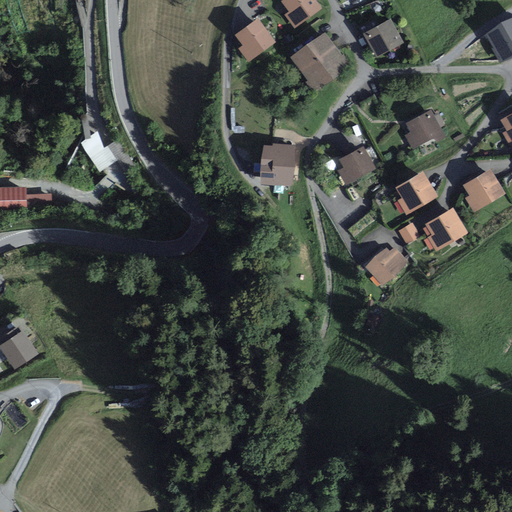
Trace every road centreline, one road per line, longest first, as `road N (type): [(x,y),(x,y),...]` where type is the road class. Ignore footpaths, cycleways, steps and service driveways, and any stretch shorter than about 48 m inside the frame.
road 1 (tertiary): [(0,247),(55,235),(173,249),(197,230),(196,215),(156,172),(126,113),(112,0)]
road 2 (residential): [(368,69),(308,156),(331,291),(316,352)]
road 3 (residential): [(368,69),(506,70),(508,90),(459,158)]
road 4 (track): [(336,511),(345,486),(407,415),(511,381)]
road 5 (residential): [(0,396),(35,385),(53,393),(2,500)]
road 6 (residential): [(308,511),(306,392),(316,352)]
